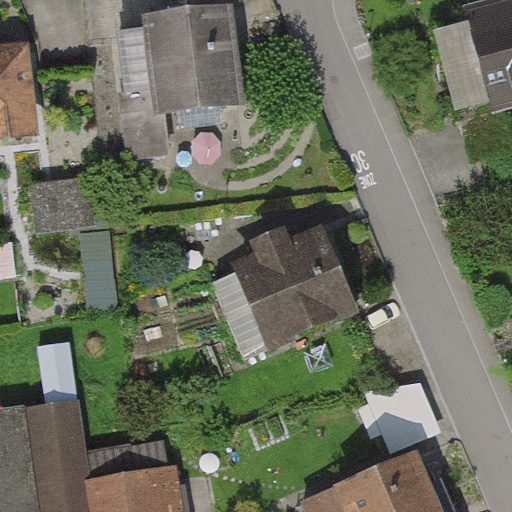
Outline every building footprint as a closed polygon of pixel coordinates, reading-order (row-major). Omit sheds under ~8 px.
[(511,159),(511,3),(434,23),(472,170),(511,159)] [(248,114),(238,6),(148,15),(150,34),(156,98),(158,123),(248,114)] [(119,37),(125,101),(156,98),(150,34),(119,37)] [(0,44),(0,143),(41,142),(36,43),(0,44)] [(121,303),(102,175),(33,186),(42,239),(82,233),(94,308),(121,303)] [(232,272),(271,352),(364,308),(326,228),(232,272)] [(387,453),(445,433),(426,379),(368,398),(387,453)] [(78,398),(0,409),(0,511),(189,511),(182,466),(90,480),(78,398)] [(442,511),(445,511),(421,453),(335,489),(345,511),(442,511)]
